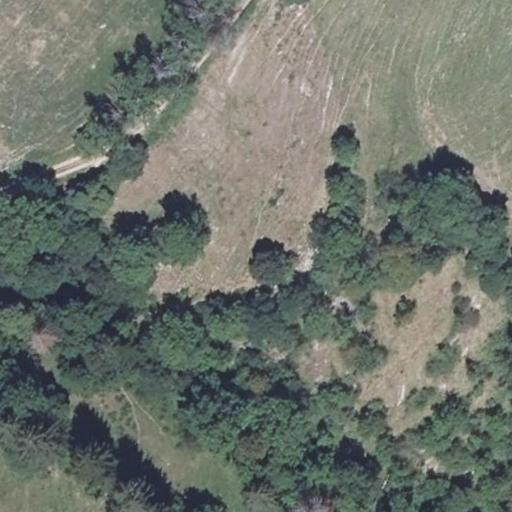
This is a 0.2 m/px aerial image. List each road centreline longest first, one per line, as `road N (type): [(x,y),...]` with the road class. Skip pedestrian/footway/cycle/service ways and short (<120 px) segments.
road 1 (track): [(0,237),(91,180),(238,0)]
road 2 (track): [(117,148),(0,189)]
